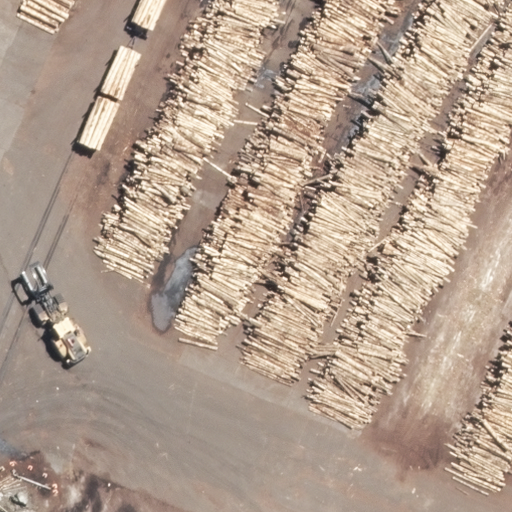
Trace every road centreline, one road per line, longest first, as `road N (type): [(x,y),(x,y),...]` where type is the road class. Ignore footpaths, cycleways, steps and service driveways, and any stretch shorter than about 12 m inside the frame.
road 1 (track): [(372,511),(0,360)]
road 2 (track): [(0,330),(153,0)]
